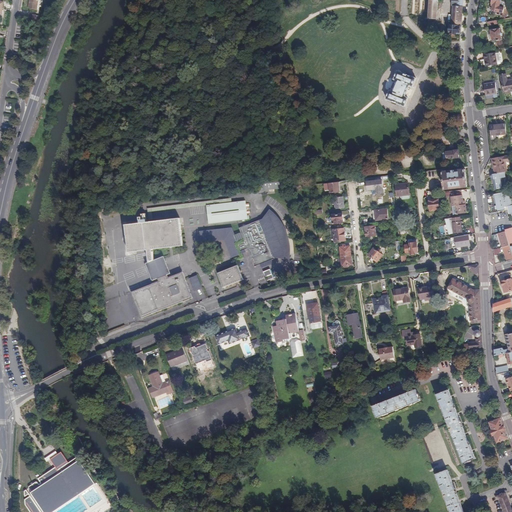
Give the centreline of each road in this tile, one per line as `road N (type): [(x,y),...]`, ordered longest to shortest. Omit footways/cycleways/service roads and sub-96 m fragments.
road 1 (residential): [(484,255),(240,302),(88,360),(2,404)]
road 2 (residential): [(509,425),(487,354),(485,270)]
road 3 (residential): [(484,255),(469,115)]
